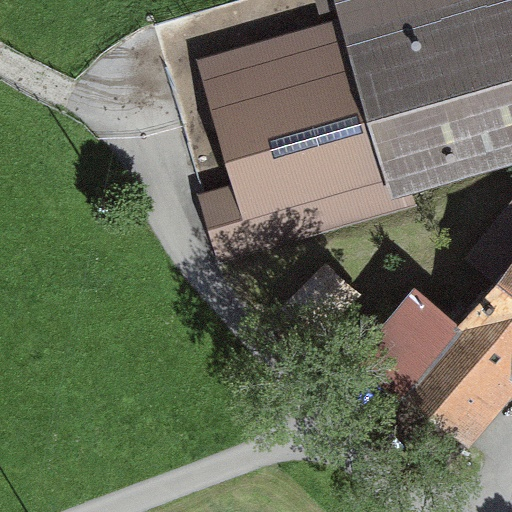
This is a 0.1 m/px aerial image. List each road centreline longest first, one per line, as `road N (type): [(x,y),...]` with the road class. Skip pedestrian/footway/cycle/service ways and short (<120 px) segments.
road 1 (track): [(314,435),(298,382),(105,106),(420,0)]
road 2 (track): [(0,45),(105,106)]
